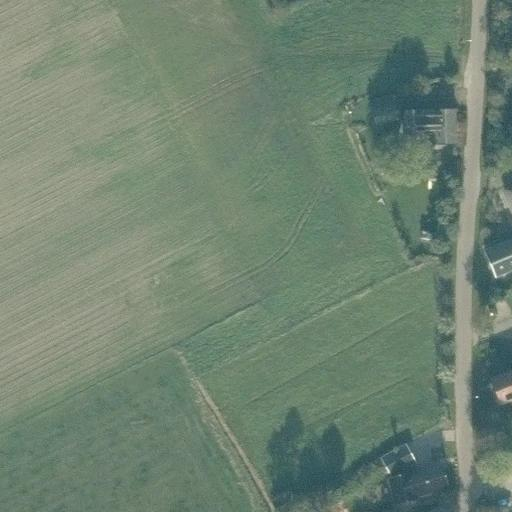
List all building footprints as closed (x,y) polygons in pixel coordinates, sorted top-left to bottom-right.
[(375,128),(399,121),(394,104),(370,112),(375,128)] [(422,133),(433,133),(433,145),(455,145),(454,111),(437,111),(421,111),(400,112),(402,136),(422,136),(422,133)] [(511,270),(511,187),(502,192),(511,215),(511,241),(483,253),(493,278),(511,270)] [(511,371),(490,380),(500,405),(511,401),(511,402),(511,371)] [(390,477),(416,463),(405,444),(379,458),(390,477)] [(408,500),(447,488),(440,465),(405,476),(386,481),(393,505),(408,500)] [(287,490),(271,499),(278,510),(293,502),(287,490)] [(351,511),(343,496),(330,502),(335,511),(351,511)]
